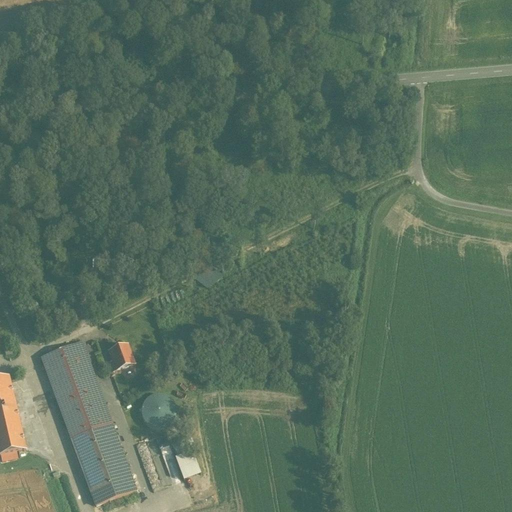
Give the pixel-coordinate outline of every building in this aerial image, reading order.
[(82,347),(42,362),(96,508),(135,494),(82,347)] [(127,348),(110,354),(114,364),(110,365),(113,374),(117,372),(117,373),(134,367),(127,348)] [(0,380),(0,457),(26,452),(8,379),(0,380)] [(167,399),(163,398),(157,397),(152,399),(149,401),(145,405),(143,410),(143,416),(146,423),(150,427),(153,429),(159,430),(165,429),(170,426),(174,420),(175,414),(174,408),(171,403),(167,399)] [(190,483),(207,477),(198,453),(181,459),(190,483)]
